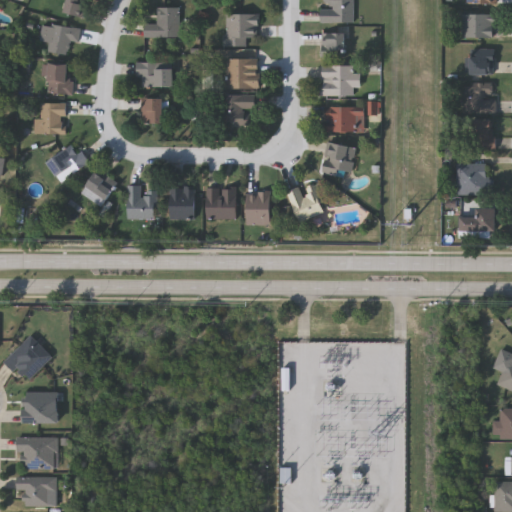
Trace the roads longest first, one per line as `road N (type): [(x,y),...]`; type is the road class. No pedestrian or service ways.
road 1 (secondary): [(511,264),(40,261)]
road 2 (secondary): [(40,287),(511,287)]
road 3 (residential): [(258,157),(153,158),(126,145),(110,110),(124,0)]
road 4 (residential): [(296,0),(297,140),(282,156),(258,157)]
